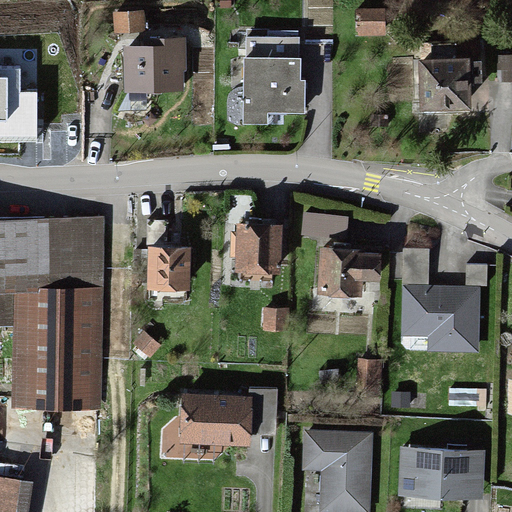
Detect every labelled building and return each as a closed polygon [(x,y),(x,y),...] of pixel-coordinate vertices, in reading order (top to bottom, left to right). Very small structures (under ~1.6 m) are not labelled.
[(139,7),(112,4),(110,26),(137,29),(139,7)] [(183,36),(126,37),(127,81),(184,81),(183,36)] [(468,49),(417,49),(417,102),(468,102),(468,49)] [(296,53),(235,52),(234,106),(295,107),(296,53)] [(21,66),(0,65),(0,140),(36,141),(36,90),(21,90),(21,66)] [(343,216),(304,215),(303,235),(343,236),(343,216)] [(101,219),(0,216),(0,318),(10,319),(8,401),(96,404),(101,219)] [(271,221),(236,220),(235,257),(270,259),(271,221)] [(184,242),(144,241),(143,268),(183,270),(184,242)] [(373,245),(320,243),(319,286),(352,287),(352,269),(372,270),(373,245)] [(430,249),(403,248),(402,285),(429,285),(430,249)] [(488,263),(466,262),(466,286),(480,286),(487,286),(488,263)] [(429,285),(402,285),(400,336),(428,336),(427,351),(478,352),(480,286),(466,286),(429,285)] [(290,307),(263,306),(261,331),(288,332),(290,307)] [(382,362),(359,360),(357,395),(380,396),(382,362)] [(252,396),(181,393),(179,443),(250,446),(252,396)] [(370,511),(373,433),(303,430),(302,470),(320,471),(319,511),(353,511),(370,511)] [(485,450),(401,447),(400,497),(483,500),(485,450)] [(16,511),(19,475),(0,473),(0,511),(16,511)]
